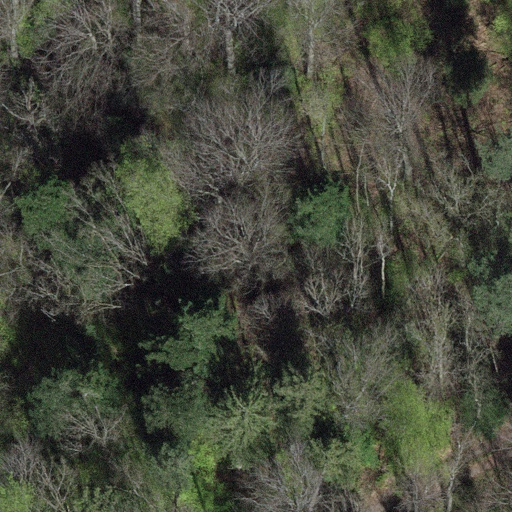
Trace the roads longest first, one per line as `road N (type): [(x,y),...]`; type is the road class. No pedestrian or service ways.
road 1 (trunk): [(0,203),(121,186),(359,92),(495,0)]
road 2 (track): [(380,511),(511,440)]
